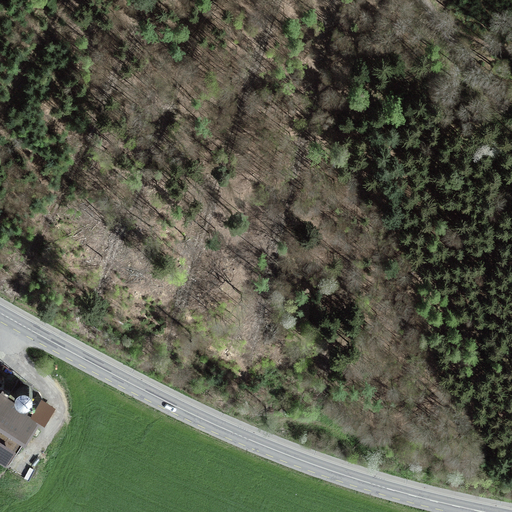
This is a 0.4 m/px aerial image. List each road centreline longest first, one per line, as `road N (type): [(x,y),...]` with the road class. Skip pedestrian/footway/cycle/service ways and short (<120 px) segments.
road 1 (tertiary): [(0,312),(279,451),(485,511)]
road 2 (track): [(375,484),(366,460),(308,424),(276,419),(233,432)]
road 3 (track): [(418,0),(511,114)]
